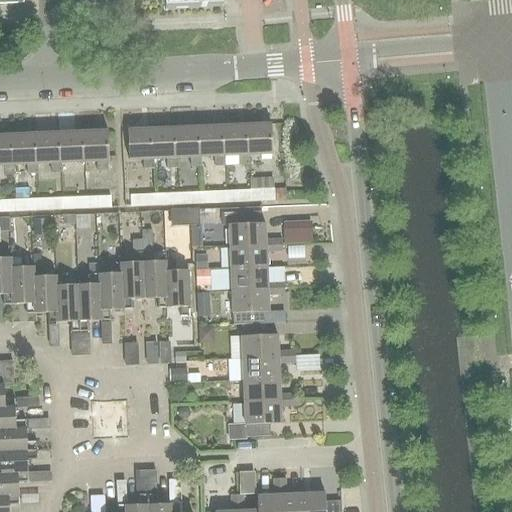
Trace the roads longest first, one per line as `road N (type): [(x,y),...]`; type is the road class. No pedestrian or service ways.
road 1 (secondary): [(348,57),(400,511)]
road 2 (residential): [(308,62),(345,200),(381,511)]
road 3 (tertiary): [(51,84),(308,62)]
road 4 (residential): [(63,459),(140,455),(155,433),(153,399),(134,374),(58,378)]
road 5 (unclassified): [(511,205),(503,44)]
road 6 (unclassified): [(503,44),(348,57)]
